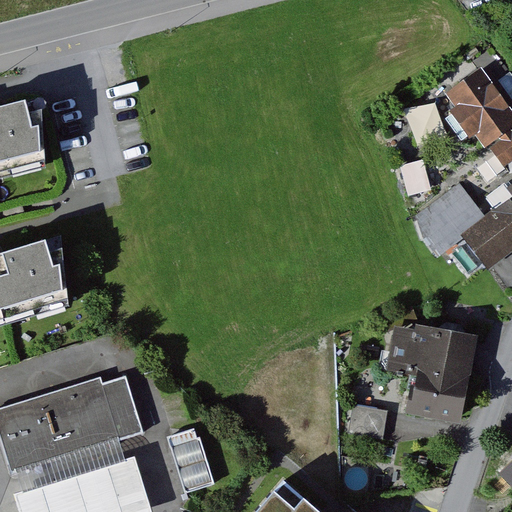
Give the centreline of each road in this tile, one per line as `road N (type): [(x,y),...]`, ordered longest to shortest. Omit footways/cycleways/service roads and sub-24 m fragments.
road 1 (residential): [(511,354),(457,511)]
road 2 (residential): [(142,0),(0,37)]
